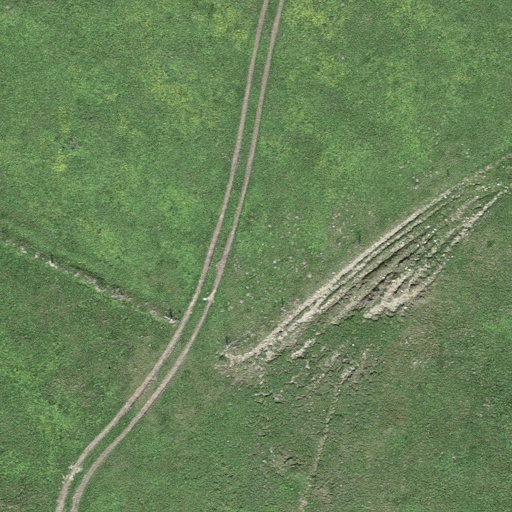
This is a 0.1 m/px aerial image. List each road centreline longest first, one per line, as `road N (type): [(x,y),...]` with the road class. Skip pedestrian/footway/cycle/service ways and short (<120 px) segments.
road 1 (track): [(511,150),(178,371),(111,439),(80,511)]
road 2 (track): [(269,0),(213,303),(178,371)]
